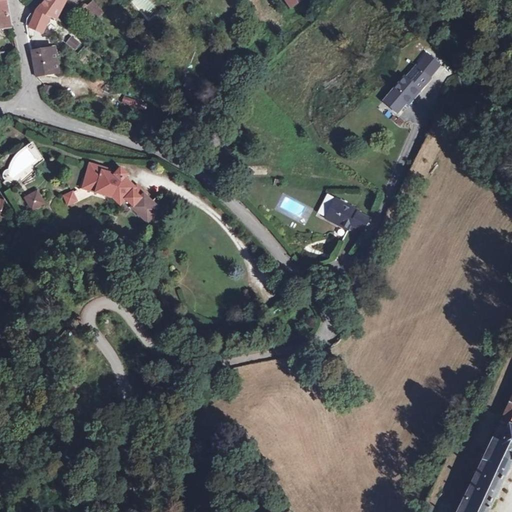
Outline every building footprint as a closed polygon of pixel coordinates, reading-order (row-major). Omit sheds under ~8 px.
[(0,0),(0,26),(10,25),(5,0),(0,0)] [(47,0),(38,11),(51,17),(57,19),(66,0),(47,0)] [(284,0),(290,9),(304,0),(284,0)] [(91,9),(98,17),(102,13),(93,2),(84,10),(87,13),(91,9)] [(91,9),(87,13),(94,20),(98,17),(91,9)] [(51,17),(38,11),(35,16),(31,15),(28,19),(28,26),(44,33),(51,17)] [(73,38),(69,43),(76,49),(80,45),(73,38)] [(424,47),(415,58),(426,68),(435,57),(424,47)] [(36,75),(54,73),(53,63),(57,62),(55,48),(33,52),(36,75)] [(418,68),(407,81),(405,79),(386,102),(398,113),(419,89),(421,91),(431,79),(418,68)] [(45,84),(42,94),(52,97),(55,87),(45,84)] [(149,104),(125,97),(123,104),(147,111),(149,104)] [(89,164),(82,188),(111,195),(118,202),(123,197),(130,205),(128,206),(144,222),(157,209),(152,204),(149,201),(135,186),(133,187),(124,176),(126,174),(120,168),(114,174),(101,171),(102,168),(89,164)] [(24,197),(31,209),(43,201),(36,190),(24,197)] [(65,198),(68,205),(76,201),(72,194),(65,198)] [(371,218),(359,212),(360,211),(337,199),(327,218),(350,230),(352,226),(364,232),(371,218)] [(284,298),(269,312),(284,330),(300,316),(284,298)] [(511,511),(511,442),(481,511),(511,511)]
